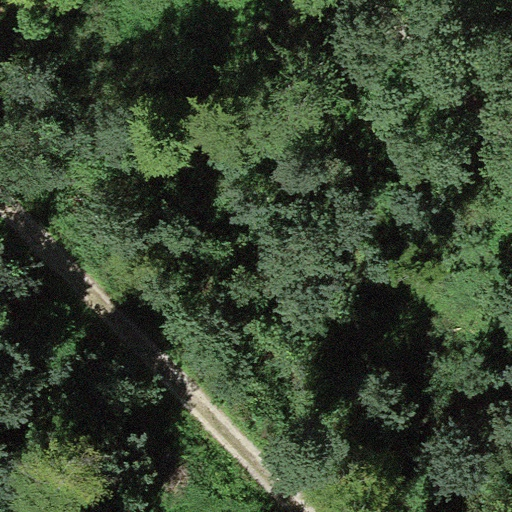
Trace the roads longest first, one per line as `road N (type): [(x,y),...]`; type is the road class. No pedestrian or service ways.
road 1 (track): [(0,223),(69,300),(295,511)]
road 2 (track): [(511,136),(370,0)]
